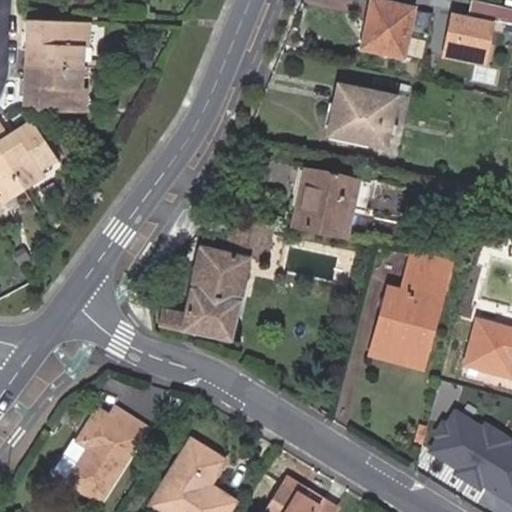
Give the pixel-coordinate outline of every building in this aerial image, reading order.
[(402,55),(413,8),(376,0),(372,0),(363,47),(402,55)] [(469,0),(468,14),(511,20),(511,6),(473,0),(469,0)] [(432,55),(477,63),(486,17),(442,8),(432,55)] [(88,45),(89,21),(26,18),(24,63),(82,66),(83,45),(88,45)] [(155,54),(144,52),(142,60),(140,66),(152,68),(155,54)] [(24,63),(22,108),(25,108),(85,111),(86,90),(81,90),(82,66),(24,63)] [(345,105),(338,134),(385,145),(395,97),(340,85),(336,103),(345,105)] [(338,134),(345,105),(336,103),(330,132),(338,134)] [(0,122),(0,149),(25,187),(44,175),(40,168),(57,158),(31,119),(8,134),(0,122)] [(69,120),(63,128),(72,135),(75,136),(81,129),(69,120)] [(0,195),(4,201),(25,187),(0,149),(0,195)] [(291,225),(346,238),(357,180),(303,168),(291,225)] [(232,338),(250,254),(257,218),(240,214),(232,250),(201,243),(186,311),(164,306),(161,322),(232,338)] [(273,233),(275,222),(257,218),(250,254),(268,258),(273,233)] [(286,236),(289,225),(275,222),(273,233),(286,236)] [(23,249),(15,255),(24,268),(32,263),(23,249)] [(409,351),(405,365),(422,369),(449,263),(410,253),(400,289),(388,286),(374,342),(409,351)] [(511,329),(478,321),(467,363),(511,375),(511,371),(511,329)] [(370,356),(405,365),(409,351),(374,342),(370,356)] [(511,445),(452,408),(426,453),(511,507),(511,445)] [(107,418),(97,411),(77,443),(88,450),(68,482),(100,502),(145,429),(113,409),(107,418)] [(190,440),(160,487),(185,502),(178,511),(227,511),(234,501),(209,486),(224,461),(190,440)] [(286,479),(282,486),(306,499),(310,493),(286,479)] [(306,499),(282,486),(266,511),(332,511),(335,508),(310,493),(306,499)] [(178,511),(185,502),(160,487),(150,505),(162,511),(178,511)]
